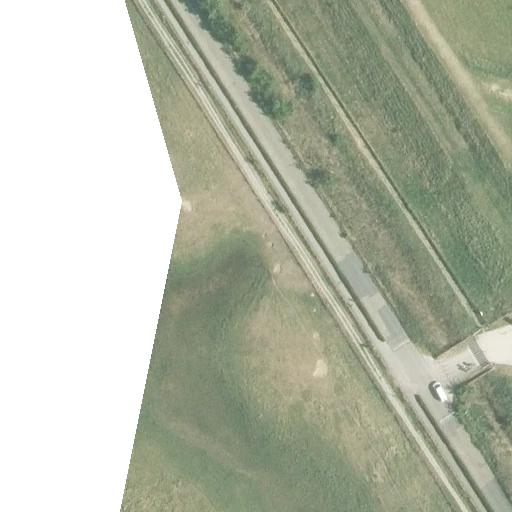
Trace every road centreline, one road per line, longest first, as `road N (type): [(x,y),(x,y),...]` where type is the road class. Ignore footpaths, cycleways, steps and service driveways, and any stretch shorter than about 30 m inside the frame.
road 1 (unclassified): [(183,0),(507,511)]
road 2 (unknown): [(142,0),(464,511)]
